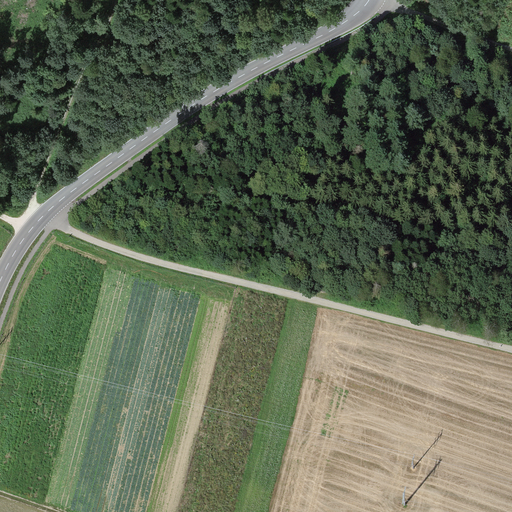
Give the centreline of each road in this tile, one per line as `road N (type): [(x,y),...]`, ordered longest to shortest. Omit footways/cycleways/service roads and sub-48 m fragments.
road 1 (track): [(511,351),(156,262),(54,221),(0,213)]
road 2 (tertiary): [(0,282),(20,243),(60,198),(207,95),(370,0)]
road 3 (track): [(38,220),(32,202),(115,0)]
road 4 (track): [(511,50),(382,0)]
